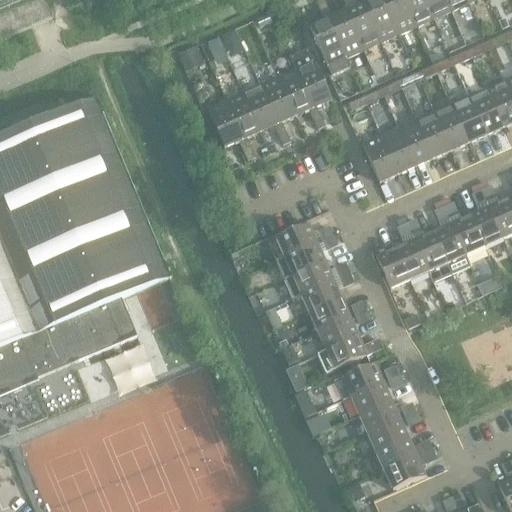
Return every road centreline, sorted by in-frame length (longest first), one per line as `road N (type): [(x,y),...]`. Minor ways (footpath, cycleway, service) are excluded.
road 1 (residential): [(461,477),(349,235)]
road 2 (residential): [(349,235),(511,163)]
road 3 (residential): [(349,235),(325,183),(245,217)]
